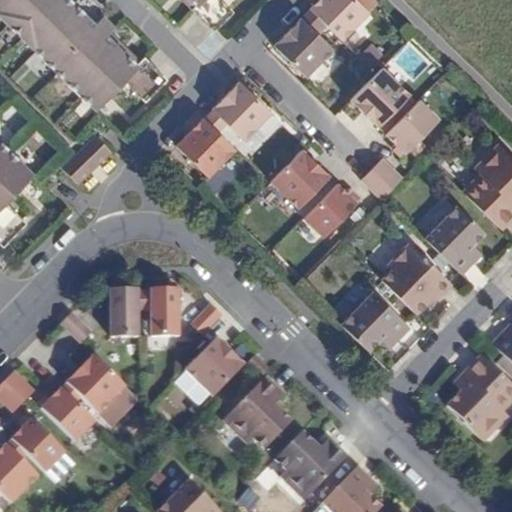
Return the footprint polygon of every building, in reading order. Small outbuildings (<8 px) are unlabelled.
[(0,0),(0,18),(96,112),(124,82),(145,103),(168,80),(144,58),(136,66),(105,37),(113,28),(102,17),(102,18),(101,17),(102,9),(92,0),(77,0),(73,5),(68,0),(0,0)] [(190,0),(195,5),(191,9),(214,32),(234,12),(221,0),(190,0)] [(355,0),(318,0),(310,10),(325,25),(342,41),(369,13),(355,0)] [(325,25),(310,10),(301,18),(317,34),(325,25)] [(317,34),(301,18),(274,46),(306,77),(333,50),(317,34)] [(378,127),(409,95),(381,68),(375,74),(350,100),(378,127)] [(239,82),(211,110),(227,125),(244,141),(271,113),(239,82)] [(418,100),(385,134),(405,154),(438,120),(418,100)] [(211,110),(203,118),(218,134),(227,125),(211,110)] [(280,122),(271,113),(244,141),(253,150),(280,122)] [(218,134),(203,118),(176,147),(208,177),(235,150),(218,134)] [(95,140),(58,172),(75,190),(111,158),(95,140)] [(0,244),(3,247),(26,224),(5,203),(32,175),(0,143),(0,244)] [(482,178),(465,195),(501,230),(511,219),(511,204),(511,203),(511,156),(498,143),(474,169),(482,178)] [(302,149),(271,182),(298,209),(329,177),(329,176),(302,149)] [(391,189),(402,178),(382,159),(372,170),(391,189)] [(361,181),(381,200),(383,198),(391,189),(372,170),(361,181)] [(336,184),(303,218),(323,238),(357,203),(336,184)] [(456,205),(424,238),(461,275),(472,264),(475,260),(466,251),(472,245),(484,233),(456,205)] [(391,270),(381,280),(416,315),(431,299),(435,302),(442,295),(452,285),(409,243),(386,265),(391,270)] [(466,251),(475,260),(481,254),(472,245),(466,251)] [(178,289),(150,290),(150,312),(150,338),(178,338),(178,289)] [(138,312),(137,290),(109,291),(110,339),(138,338),(138,312)] [(372,291),(340,324),(368,351),(380,339),(386,333),(395,342),(409,327),(372,291)] [(190,324),(205,334),(221,309),(205,299),(190,324)] [(90,333),(70,314),(60,325),(64,329),(73,337),(80,344),(90,333)] [(511,338),(504,331),(490,345),(511,366),(511,338)] [(389,348),(395,342),(386,333),(380,339),(389,348)] [(243,366),(216,339),(184,371),(212,398),(243,366)] [(124,388),(92,356),(65,384),(81,399),(97,416),(124,388)] [(511,396),(511,387),(480,356),(462,375),(470,382),(460,393),(446,407),(483,443),(508,418),(503,413),(499,409),(511,396)] [(254,357),(247,364),(260,377),(267,370),(254,357)] [(17,376),(13,372),(8,379),(3,383),(22,403),(33,392),(17,376)] [(470,382),(462,375),(453,385),(460,393),(470,382)] [(278,401),(284,395),(266,377),(260,383),(222,422),(247,445),(252,440),(264,451),(291,422),(279,410),(278,412),(272,407),(278,401)] [(22,403),(3,383),(0,386),(0,401),(12,414),(22,403)] [(76,405),(81,399),(65,384),(60,390),(76,405)] [(76,405),(60,390),(40,410),(75,443),(94,423),(76,405)] [(511,403),(511,396),(499,409),(503,413),(511,403)] [(283,407),(278,401),(272,407),(278,412),(279,410),(283,407)] [(30,421),(11,441),(27,456),(45,474),(65,454),(30,421)] [(347,457),(329,439),(322,445),(317,451),(311,446),(313,444),(301,432),(273,461),(284,472),(279,478),(303,501),(347,457)] [(317,451),(322,445),(317,440),(313,444),(311,446),(317,451)] [(27,456),(11,441),(6,446),(21,462),(27,456)] [(6,446),(0,452),(0,494),(11,505),(38,478),(21,462),(6,446)] [(371,481),(368,478),(357,467),(320,504),(328,511),(377,511),(381,508),(369,496),(362,490),(371,481)] [(157,511),(218,511),(187,481),(157,511)] [(377,487),(371,481),(362,490),(369,496),(377,487)]
